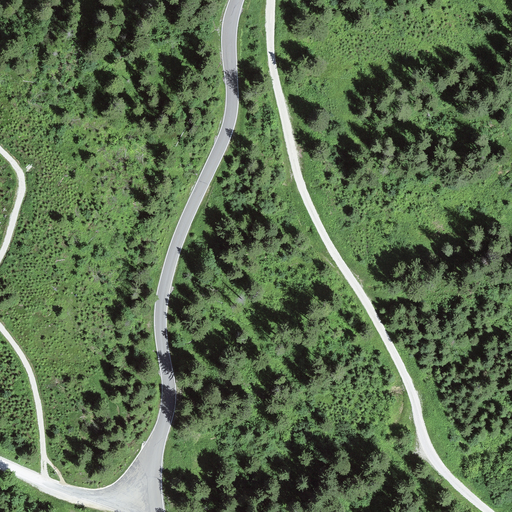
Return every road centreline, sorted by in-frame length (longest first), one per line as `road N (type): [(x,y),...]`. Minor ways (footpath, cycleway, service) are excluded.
road 1 (track): [(490,511),(429,452),(413,392),(306,199),(275,78),(271,0)]
road 2 (tertiary): [(138,501),(169,393),(164,289),(231,115),(237,0)]
road 3 (unclassified): [(0,463),(83,494),(138,501)]
road 4 (track): [(0,326),(30,372),(44,455)]
